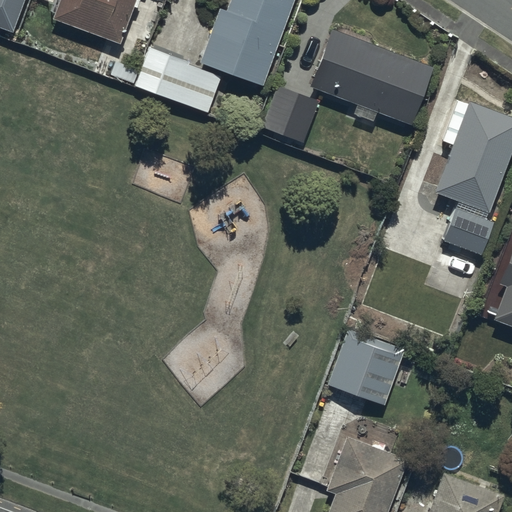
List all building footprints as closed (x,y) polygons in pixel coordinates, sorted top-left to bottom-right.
[(0,0),(0,31),(11,36),(24,0),(0,0)] [(59,0),(51,21),(117,46),(134,0),(59,0)] [(262,89),(293,0),(229,0),(224,15),(217,12),(198,66),(147,48),(138,72),(114,64),(110,77),(135,86),(134,90),(207,116),(222,75),(262,89)] [(432,70),(330,32),(308,90),(354,107),(351,117),(373,125),(376,115),(410,128),(432,70)] [(318,104),(276,87),(259,128),(302,145),(318,104)] [(511,150),(511,120),(466,103),(432,194),(488,215),(511,150)] [(492,225),(454,211),(442,242),(479,257),(492,225)] [(511,246),(497,286),(505,289),(492,323),(511,330),(511,246)] [(404,352),(347,332),(327,386),(383,407),(404,352)] [(386,511),(406,463),(346,440),(325,494),(334,497),(327,511),(386,511)] [(496,511),(501,498),(440,477),(427,511),(496,511)]
